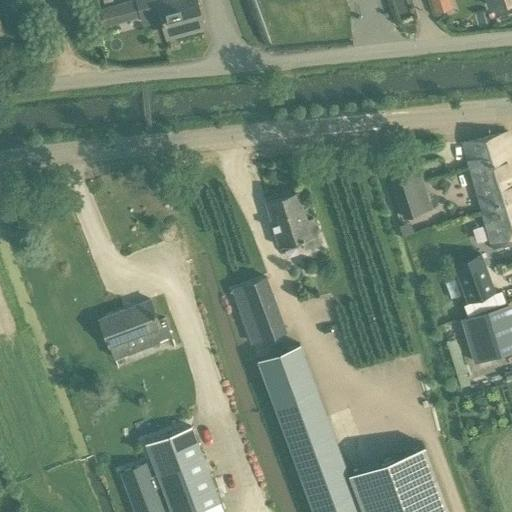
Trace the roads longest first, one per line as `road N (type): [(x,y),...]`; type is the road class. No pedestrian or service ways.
road 1 (unclassified): [(0,91),(511,40)]
road 2 (tertiary): [(0,160),(511,111)]
road 3 (unknown): [(228,139),(269,252),(343,386),(414,398),(432,411),(439,436)]
